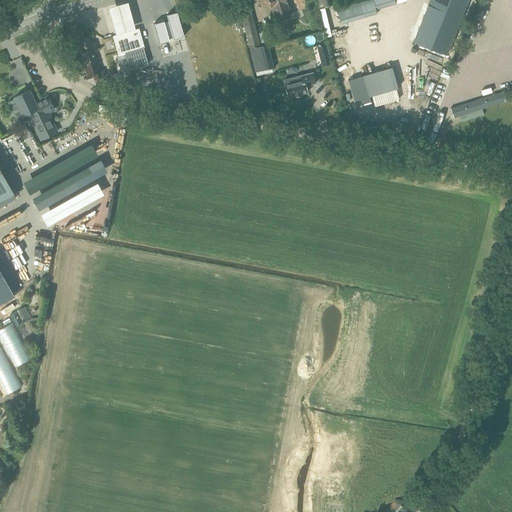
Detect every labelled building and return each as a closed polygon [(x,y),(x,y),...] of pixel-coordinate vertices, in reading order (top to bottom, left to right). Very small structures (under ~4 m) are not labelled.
[(285,0),(269,0),(276,21),(290,16),(285,0)] [(322,0),(315,0),(319,14),(325,13),(322,0)] [(429,0),(412,43),(446,57),(468,0),(429,0)] [(109,8),(116,35),(136,30),(128,3),(109,8)] [(250,5),(240,7),(250,49),(260,46),(250,5)] [(173,39),(184,36),(177,12),(167,15),(168,21),(164,22),(164,21),(154,24),(159,43),(170,40),(169,38),(173,37),(173,39)] [(112,30),(119,55),(144,48),(137,24),(112,30)] [(352,57),(373,50),(364,27),(337,37),(341,47),(347,44),(352,57)] [(284,64),(302,59),(296,36),(277,41),(284,64)] [(93,74),(94,79),(105,76),(104,72),(100,73),(94,53),(97,52),(95,43),(92,44),(90,37),(77,40),(87,75),(93,74)] [(272,68),(266,45),(260,46),(250,49),(256,72),(272,68)] [(318,51),(322,66),(331,64),(327,49),(318,51)] [(333,66),(343,101),(352,98),(343,64),(333,66)] [(365,96),(395,89),(389,67),(359,75),(365,96)] [(313,73),(283,80),(285,86),(282,87),(285,96),(287,95),(288,97),(294,95),(295,97),(301,95),(301,94),(308,92),(306,86),(316,84),(313,73)] [(57,132),(47,113),(54,109),(48,96),(35,103),(29,90),(14,97),(15,99),(14,100),(22,115),(23,115),(28,113),(41,140),(57,132)] [(483,114),(482,109),(506,102),(502,91),(450,108),(454,118),(459,116),(461,122),(483,114)] [(68,105),(70,97),(62,95),(61,104),(68,105)] [(19,125),(22,130),(31,126),(28,120),(19,125)] [(49,232),(87,238),(98,166),(60,160),(49,232)] [(0,201),(14,194),(0,168),(0,201)] [(0,303),(14,296),(0,269),(0,303)] [(403,511),(406,509),(406,504),(401,500),(396,500),(395,500),(386,511),(403,511)]
